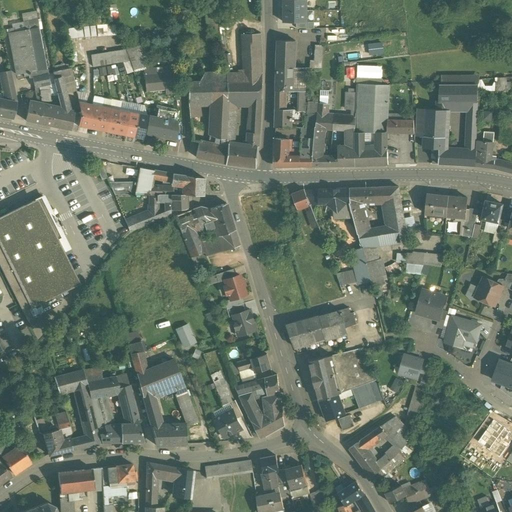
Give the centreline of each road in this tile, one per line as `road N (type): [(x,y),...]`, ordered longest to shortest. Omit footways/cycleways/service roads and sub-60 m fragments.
road 1 (secondary): [(311,433),(219,457),(64,462),(0,496)]
road 2 (secondary): [(230,174),(311,433)]
road 3 (secondary): [(511,185),(440,175),(264,178)]
road 4 (secondary): [(230,174),(0,130)]
road 5 (secondary): [(268,0),(264,178)]
